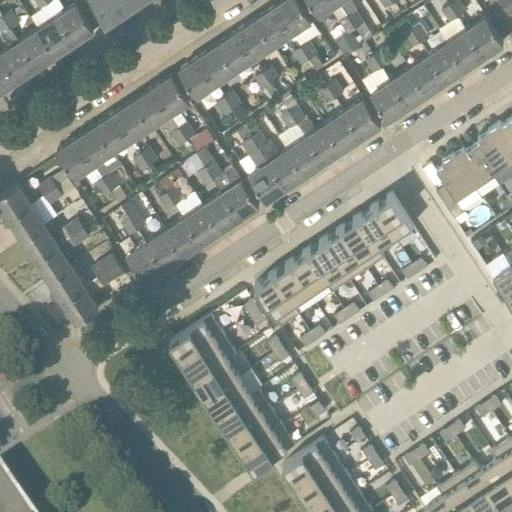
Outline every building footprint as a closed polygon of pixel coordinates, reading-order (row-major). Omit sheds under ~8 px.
[(90,0),(105,21),(123,9),(116,0),(90,0)] [(116,0),(123,9),(137,0),(116,0)] [(292,31),(311,18),(298,0),(281,0),(274,5),(292,31)] [(308,0),(318,14),(329,7),(338,1),(337,0),(308,0)] [(452,0),(448,3),(457,16),(465,10),(458,0),(452,0)] [(74,42),(94,29),(76,2),(56,15),(74,42)] [(457,16),(448,3),(440,8),(449,21),(457,16)] [(274,5),(255,18),(273,44),(281,57),(292,50),(300,45),(292,31),(274,5)] [(354,8),(346,14),(355,26),(363,21),(354,8)] [(8,10),(0,15),(0,16),(8,28),(17,23),(8,10)] [(346,32),(355,26),(346,14),(338,19),(346,32)] [(55,54),(74,42),(56,15),(37,28),(55,54)] [(484,55),(502,42),(485,15),(465,28),(484,55)] [(0,34),(8,29),(8,28),(0,16),(0,34)] [(253,57),(273,44),(255,17),(236,30),(253,57)] [(419,41),(428,36),(419,23),(410,28),(419,41)] [(36,67),(55,54),(37,28),(18,40),(36,67)] [(410,46),(419,41),(410,28),(402,34),(410,46)] [(484,55),(465,28),(447,41),(465,68),(484,55)] [(8,29),(0,34),(0,35),(8,47),(0,52),(0,54),(17,80),(36,67),(18,40),(17,41),(8,29)] [(234,69),(253,57),(236,30),(217,43),(234,69)] [(428,36),(419,41),(427,53),(445,80),(465,68),(447,41),(436,48),(428,36)] [(308,57),(317,52),(308,39),(300,45),(308,57)] [(215,82),(234,69),(217,43),(197,56),(215,82)] [(300,63),(301,62),(308,57),(300,45),(292,50),(300,63)] [(381,66),(389,60),(381,48),(372,53),(381,66)] [(372,71),(381,66),(372,53),(364,59),(372,71)] [(426,93),(445,80),(427,53),(408,66),(426,93)] [(0,90),(17,80),(0,54),(0,90)] [(196,95),(215,82),(197,56),(178,68),(196,95)] [(270,83),(279,77),(270,64),(262,70),(270,83)] [(406,106),(426,93),(408,66),(389,78),(406,106)] [(262,88),(270,83),(262,70),(254,75),(262,88)] [(172,73),(153,86),(178,125),(187,138),(195,133),(187,120),(179,108),(190,101),(172,73)] [(335,97),(343,91),(335,78),(326,84),(335,97)] [(387,118),(406,106),(389,78),(369,91),(387,118)] [(326,102),(335,97),(326,84),(318,90),(326,102)] [(153,86),(134,99),(152,126),(162,119),(170,131),(178,144),(187,138),(178,125),(153,86)] [(240,119),(249,114),(233,90),(224,96),(232,108),(240,119)] [(224,113),(232,108),(224,96),(216,101),(224,113)] [(361,136),(380,123),(362,96),(343,108),(361,136)] [(132,138),(151,126),(133,99),(114,111),(132,138)] [(289,109),(297,122),(305,116),(297,103),(289,109)] [(342,148),(361,136),(343,108),(324,121),(342,148)] [(297,122),(289,109),(280,115),(289,127),(297,122)] [(113,151),(132,138),(114,111),(95,124),(113,151)] [(342,148),(324,121),(313,128),(305,116),(297,122),(305,134),(323,161),(342,148)] [(511,160),(511,159),(511,122),(509,118),(502,123),(500,120),(489,127),(511,160)] [(95,124),(76,137),(94,164),(102,176),(111,171),(121,163),(113,151),(95,124)] [(511,173),(511,161),(511,160),(489,127),(478,134),(480,137),(473,142),(499,182),(511,173)] [(250,135),(259,147),(267,141),(259,129),(250,135)] [(304,174),(323,161),(305,134),(286,147),(304,174)] [(259,147),(250,135),(242,140),(250,153),(259,147)] [(74,177),(94,164),(76,137),(56,150),(74,177)] [(218,157),(225,167),(234,161),(218,139),(211,144),(220,156),(218,157)] [(285,186),(304,174),(286,147),(278,151),(270,139),(267,141),(259,147),(285,186)] [(464,144),(453,151),(474,184),(481,194),(499,182),(473,142),(466,147),(464,144)] [(149,163),(157,158),(149,145),(140,151),(149,163)] [(205,165),(213,160),(204,146),(196,152),(205,165)] [(265,199),(285,186),(259,147),(250,153),(258,165),(247,172),(265,199)] [(140,169),(149,163),(140,151),(132,156),(140,169)] [(447,181),(437,188),(455,216),(465,209),(463,206),(481,194),(474,184),(453,151),(442,158),(444,161),(437,166),(447,181)] [(213,160),(205,165),(213,178),(221,172),(213,160)] [(205,165),(196,171),(204,183),(213,178),(205,165)] [(221,172),(213,178),(221,190),(239,217),(259,204),(232,165),(221,172)] [(56,186),(68,178),(62,169),(49,177),(56,186)] [(111,171),(102,176),(110,189),(119,183),(111,171)] [(102,194),(110,189),(102,176),(94,182),(102,194)] [(49,177),(37,186),(43,195),(56,186),(49,177)] [(56,186),(61,195),(74,187),(68,178),(56,186)] [(0,205),(8,217),(31,202),(43,195),(37,186),(24,194),(16,182),(0,192),(0,205)] [(175,185),(166,191),(175,203),(184,197),(175,185)] [(61,195),(56,186),(43,195),(49,204),(61,195)] [(220,229),(239,217),(221,189),(202,202),(220,229)] [(166,190),(158,196),(167,208),(175,203),(166,191),(166,190)] [(184,197),(175,203),(183,215),(201,242),(220,229),(202,202),(194,191),(184,197)] [(392,191),(375,203),(396,234),(413,223),(392,191)] [(43,195),(8,217),(22,238),(45,222),(37,212),(49,204),(43,195)] [(137,228),(145,223),(130,200),(122,206),(129,216),(137,228)] [(375,203),(357,215),(378,246),(396,234),(375,203)] [(182,254),(201,242),(183,215),(164,227),(182,254)] [(357,215),(340,226),(367,265),(384,254),(378,246),(357,215)] [(129,216),(120,221),(129,234),(137,228),(129,216)] [(83,226),(83,225),(77,217),(64,226),(65,227),(71,235),(83,226)] [(22,238),(35,258),(71,235),(65,227),(53,235),(45,222),(22,238)] [(83,226),(71,235),(76,243),(77,244),(90,236),(83,226)] [(340,226),(324,237),(350,276),(367,265),(340,226)] [(163,267),(182,254),(164,227),(145,240),(163,267)] [(71,235),(35,258),(49,279),(71,264),(63,252),(76,243),(71,235)] [(324,237),(307,248),(328,279),(328,280),(333,288),(350,276),(324,237)] [(143,280),(163,267),(145,240),(125,253),(143,280)] [(307,248),(290,259),(311,291),(328,280),(328,279),(307,248)] [(97,275),(118,262),(112,253),(91,266),(97,275)] [(422,253),(412,260),(418,269),(428,262),(422,253)] [(290,259),(273,271),(293,302),(294,302),(311,291),(290,259)] [(412,260),(402,266),(408,275),(418,269),(412,260)] [(118,262),(97,275),(103,284),(103,285),(124,271),(118,262)] [(511,301),(511,264),(511,263),(494,274),(511,301)] [(62,299),(97,275),(91,266),(78,275),(71,264),(49,279),(62,299)] [(273,271),(254,283),(281,322),(299,310),(294,302),(293,302),(273,271)] [(98,305),(90,293),(103,284),(97,275),(62,299),(76,320),(98,305)] [(388,276),(378,282),(384,292),(394,285),(388,276)] [(378,282),(368,289),(374,298),(384,292),(378,282)] [(253,297),(244,304),(250,313),(259,307),(253,297)] [(354,298),(344,305),(350,314),(360,307),(354,298)] [(344,305),(334,312),(340,321),(350,314),(344,305)] [(259,307),(250,313),(257,323),(266,317),(259,307)] [(211,312),(170,339),(182,359),(224,331),(211,312)] [(320,321),(310,328),(316,337),(326,330),(320,321)] [(310,328),(300,334),(306,343),(316,337),(310,328)] [(224,331),(182,359),(194,376),(228,354),(228,355),(236,350),(224,331)] [(276,333),(267,339),(274,349),(283,343),(276,333)] [(283,343),(274,349),(280,359),(289,353),(283,343)] [(228,354),(194,376),(206,394),(240,372),(228,355),(228,354)] [(300,369),(291,375),(298,385),(307,379),(300,369)] [(240,372),(206,394),(218,412),(251,390),(251,389),(240,372)] [(307,379),(298,385),(304,395),(313,389),(307,379)] [(251,390),(218,412),(230,430),(271,403),(259,384),(251,389),(251,390)] [(495,394),(485,401),(491,410),(501,403),(495,394)] [(319,397),(310,403),(316,413),(325,407),(319,397)] [(485,401),(475,407),(481,416),(491,410),(485,401)] [(271,403),(230,430),(242,448),(283,421),(271,403)] [(459,418),(449,425),(455,434),(465,427),(459,418)] [(283,421),(242,448),(249,458),(255,467),(275,453),(288,445),(296,440),(283,421)] [(359,425),(350,431),(356,441),(366,435),(359,425)] [(449,425),(439,431),(445,440),(455,434),(449,425)] [(315,441),(282,463),(295,482),(336,455),(324,436),(323,436),(315,441)] [(511,440),(509,437),(490,449),(496,457),(511,480),(511,440)] [(423,442),(413,448),(420,457),(429,451),(423,442)] [(371,443),(362,449),(368,459),(378,453),(371,443)] [(413,448),(403,455),(410,464),(420,457),(413,448)] [(378,453),(368,459),(375,469),(384,463),(378,453)] [(336,455),(295,482),(307,500),(348,473),(342,464),(336,455)] [(480,468),(479,469),(501,502),(511,494),(511,480),(496,457),(480,468)] [(474,460),(455,473),(481,511),(485,511),(501,502),(479,469),(480,468),(474,460)] [(25,511),(0,473),(0,511),(25,511)] [(348,473),(307,500),(314,511),(327,511),(360,491),(348,473)] [(481,511),(455,473),(437,485),(442,493),(443,493),(455,511),(481,511)] [(395,479),(386,485),(392,495),(402,489),(395,479)] [(402,489),(392,495),(399,505),(408,499),(402,489)] [(360,491),(327,511),(368,511),(372,510),(360,491)] [(442,493),(424,505),(428,511),(455,511),(443,493),(442,493)]
